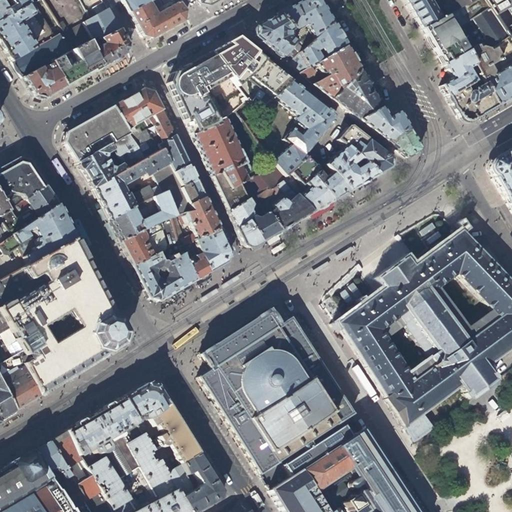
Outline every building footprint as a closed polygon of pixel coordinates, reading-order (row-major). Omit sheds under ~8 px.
[(0,0),(0,20),(30,4),(36,0),(0,0)] [(118,0),(126,13),(150,0),(118,0)] [(172,0),(150,0),(126,13),(139,37),(148,39),(164,30),(180,21),(182,12),(172,0)] [(274,16),(286,31),(295,41),(291,45),(277,59),(285,65),(329,23),(321,10),(316,1),(313,0),(302,0),(294,5),(274,16)] [(401,0),(409,14),(418,29),(436,19),(425,0),(444,0),(450,12),(473,0),(401,0)] [(468,50),(463,53),(477,78),(493,106),(500,102),(511,94),(511,46),(502,33),(494,21),(489,14),(485,8),(479,0),(473,0),(450,12),(436,19),(418,29),(426,43),(435,59),(459,46),(452,32),(460,27),(467,22),(475,17),(490,39),(481,44),(476,47),(468,50)] [(511,46),(511,0),(479,0),(485,8),(489,14),(494,21),(502,33),(511,46)] [(51,38),(30,4),(0,20),(0,50),(8,63),(51,38)] [(93,17),(105,11),(101,4),(89,10),(93,17)] [(96,42),(98,40),(116,31),(109,19),(105,11),(93,17),(88,20),(80,25),(89,41),(94,39),(96,42)] [(284,34),(286,31),(274,16),(265,21),(254,27),(252,28),(251,38),(270,53),(277,59),(291,45),(284,38),(281,38),(280,35),(284,34)] [(467,22),(481,44),(490,39),(475,17),(467,22)] [(329,23),(285,65),(297,74),(311,66),(313,65),(343,48),(335,34),(329,23)] [(80,25),(65,33),(74,49),(85,43),(88,42),(89,41),(80,25)] [(116,31),(98,40),(101,45),(97,47),(89,51),(99,68),(113,60),(121,56),(124,46),(116,31)] [(51,38),(8,63),(13,71),(19,80),(41,68),(43,66),(47,64),(74,49),(65,33),(64,32),(51,38)] [(96,45),(97,47),(101,45),(98,40),(96,42),(94,39),(89,41),(88,42),(85,43),(88,49),(96,45)] [(289,83),(233,39),(207,53),(256,113),(289,83)] [(47,64),(51,71),(62,89),(74,82),(78,80),(99,68),(89,51),(88,49),(85,43),(74,49),(47,64)] [(463,53),(459,46),(435,59),(437,62),(439,66),(463,53)] [(310,85),(329,100),(356,72),(350,60),(343,48),(313,65),(317,74),(320,76),(321,80),(310,85)] [(185,127),(189,137),(217,126),(215,123),(222,119),(225,117),(232,111),(245,102),(207,53),(194,60),(168,75),(165,86),(183,124),(186,123),(187,126),(185,127)] [(477,78),(463,53),(439,66),(444,74),(447,81),(438,87),(443,97),(477,78)] [(312,70),(311,66),(297,74),(303,79),(310,76),(311,74),(310,71),(312,70)] [(42,70),(41,68),(19,80),(30,98),(40,101),(48,97),(62,89),(51,71),(47,73),(45,75),(45,76),(37,74),(37,73),(42,70)] [(356,72),(329,100),(355,121),(378,109),(371,97),(360,78),(356,72)] [(454,117),(455,119),(457,121),(458,122),(460,122),(461,122),(462,122),(464,122),(467,121),(493,106),(477,78),(443,97),(449,106),(454,116),(454,117)] [(269,162),(273,168),(281,178),(305,158),(301,157),(331,120),(331,116),(289,83),(271,100),(293,119),(292,121),(292,124),(302,132),(297,137),(288,130),(279,141),(283,144),(281,146),(282,148),(283,149),(269,162)] [(152,98),(150,94),(140,90),(125,98),(108,108),(141,161),(157,151),(155,146),(171,137),(162,119),(152,98)] [(122,171),(141,161),(108,108),(62,134),(59,144),(66,154),(73,165),(106,145),(122,171)] [(378,109),(355,121),(371,134),(382,143),(404,130),(399,121),(394,113),(384,118),(379,108),(378,109)] [(225,117),(222,119),(225,126),(237,118),(232,111),(225,117)] [(242,164),(225,126),(222,119),(215,123),(217,126),(189,137),(193,145),(201,162),(208,177),(217,173),(226,190),(235,186),(240,183),(242,182),(244,181),(237,166),(242,164)] [(341,148),(374,177),(381,173),(385,170),(386,160),(369,147),(346,128),(335,142),(341,148)] [(404,130),(382,143),(390,149),(403,159),(417,152),(410,139),(404,130)] [(176,148),(171,137),(155,146),(157,151),(169,174),(185,166),(176,148)] [(106,145),(73,165),(80,177),(89,190),(122,171),(106,145)] [(511,146),(498,154),(497,157),(494,157),(492,158),(489,161),(488,163),(487,167),(487,170),(488,173),(489,175),(491,176),(490,177),(511,215),(511,146)] [(322,167),(328,174),(345,194),(353,189),(374,177),(341,148),(322,167)] [(121,197),(98,208),(105,221),(161,194),(171,216),(173,217),(184,214),(184,215),(188,213),(185,206),(176,190),(177,189),(169,174),(157,151),(141,161),(122,171),(89,190),(95,203),(118,191),(116,186),(139,174),(145,170),(147,174),(154,187),(147,191),(145,188),(125,198),(124,195),(121,197)] [(281,186),(307,215),(315,211),(325,205),(329,202),(309,179),(317,171),(305,158),(281,178),(284,182),(281,186)] [(1,168),(0,168),(0,209),(2,213),(42,188),(32,173),(25,163),(19,161),(15,160),(1,168)] [(188,172),(185,166),(169,174),(177,189),(192,182),(188,172)] [(255,197),(253,198),(261,211),(260,212),(277,233),(284,229),(301,219),(307,215),(281,186),(284,182),(281,178),(273,168),(254,177),(244,181),(242,182),(243,186),(255,197)] [(319,169),(317,171),(309,179),(329,202),(339,197),(345,194),(328,174),(322,180),(320,178),(322,176),(320,174),(322,173),(319,169)] [(216,192),(225,212),(244,201),(235,186),(226,190),(217,173),(208,177),(216,192)] [(185,206),(201,199),(192,182),(177,189),(176,190),(185,206)] [(235,186),(244,201),(249,198),(252,197),(253,198),(255,197),(243,186),(242,182),(240,183),(235,186)] [(0,213),(0,227),(6,238),(54,207),(52,203),(46,194),(42,188),(2,213),(0,213)] [(121,197),(118,191),(95,203),(96,205),(98,208),(121,197)] [(161,194),(105,221),(108,228),(116,242),(155,224),(171,216),(161,194)] [(244,201),(225,212),(233,230),(244,223),(258,244),(263,241),(272,236),(277,233),(260,212),(261,211),(253,198),(252,197),(249,198),(244,201)] [(204,207),(201,199),(185,206),(188,213),(204,207)] [(0,256),(12,247),(24,267),(72,240),(68,233),(60,217),(54,207),(6,238),(0,241),(0,256)] [(180,220),(181,225),(187,223),(191,234),(180,240),(182,245),(184,245),(193,240),(216,230),(210,218),(204,207),(188,213),(184,215),(184,219),(180,220)] [(175,227),(181,225),(180,220),(184,219),(184,215),(184,214),(173,217),(175,227)] [(192,281),(183,261),(178,247),(175,227),(173,217),(171,216),(155,224),(163,245),(160,252),(128,267),(134,278),(145,299),(151,301),(155,303),(181,287),(192,281)] [(253,247),(258,244),(244,223),(233,230),(236,235),(241,245),(249,249),(253,247)] [(441,236),(436,230),(431,223),(420,231),(429,244),(441,236)] [(125,261),(128,267),(160,252),(163,245),(155,224),(116,242),(125,261)] [(186,252),(184,245),(182,245),(178,247),(183,261),(199,254),(206,273),(216,268),(224,263),(227,253),(219,236),(216,230),(193,240),(196,247),(186,252)] [(379,247),(354,266),(375,294),(334,324),(383,399),(382,400),(399,427),(401,426),(411,443),(430,429),(420,412),(456,386),(461,393),(460,395),(463,399),(465,397),(467,401),(492,383),(489,379),(491,378),(488,374),(486,375),(480,368),(511,344),(511,289),(458,233),(419,262),(398,234),(379,247)] [(21,365),(35,397),(41,393),(59,382),(80,370),(118,348),(120,341),(121,336),(113,319),(112,320),(96,288),(81,257),(82,256),(78,249),(75,245),(74,245),(72,240),(24,267),(0,279),(0,322),(4,329),(25,362),(21,365)] [(339,258),(354,250),(351,246),(337,255),(339,258)] [(197,278),(206,273),(199,254),(183,261),(192,281),(197,278)] [(315,273),(330,264),(327,261),(313,270),(315,273)] [(224,289),(239,280),(237,276),(222,285),(224,289)] [(203,302),(217,293),(215,289),(201,298),(203,302)] [(328,298),(321,305),(331,315),(338,309),(328,298)] [(288,300),(282,304),(289,315),(295,311),(288,300)] [(294,329),(287,318),(276,325),(265,310),(228,334),(196,354),(206,370),(194,378),(198,384),(222,421),(256,475),(273,463),(272,462),(331,423),(332,424),(349,413),(327,378),(316,363),(311,355),(306,347),(294,329)] [(0,393),(10,411),(18,406),(23,404),(25,402),(27,401),(35,397),(21,365),(25,362),(4,329),(0,322),(0,393)] [(142,421),(144,420),(156,412),(165,406),(155,389),(153,386),(147,385),(142,385),(127,394),(114,401),(133,426),(137,423),(132,416),(138,413),(140,416),(139,417),(139,419),(140,420),(142,421)] [(0,416),(10,411),(0,393),(0,416)] [(93,413),(90,415),(86,417),(74,424),(61,432),(76,456),(82,453),(90,464),(87,467),(85,465),(82,466),(98,491),(102,498),(107,508),(109,511),(186,511),(178,498),(164,474),(147,443),(144,440),(139,434),(135,428),(133,426),(114,401),(93,413)] [(165,446),(165,443),(167,442),(168,443),(169,444),(171,444),(184,435),(165,406),(156,412),(144,420),(147,424),(149,428),(139,434),(144,440),(153,435),(155,437),(154,438),(157,444),(156,444),(159,447),(162,447),(165,446)] [(139,425),(135,428),(139,434),(149,428),(147,424),(141,428),(139,425)] [(280,468),(286,478),(288,476),(347,437),(340,425),(308,447),(309,448),(280,468)] [(338,507),(341,511),(344,511),(345,511),(344,511),(349,511),(357,507),(360,511),(414,511),(410,506),(389,474),(382,463),(373,450),(360,429),(347,437),(300,471),(289,478),(288,476),(286,478),(266,491),(279,511),(312,511),(302,495),(313,491),(350,469),(355,477),(348,482),(347,485),(348,488),(353,489),(355,487),(357,490),(360,487),(363,491),(352,499),(350,497),(340,503),(341,505),(338,507)] [(82,501),(98,491),(82,466),(76,456),(61,432),(51,437),(44,442),(62,467),(82,501)] [(168,448),(171,453),(188,442),(186,438),(184,435),(171,444),(169,444),(168,443),(167,442),(165,443),(168,448)] [(31,449),(28,452),(52,491),(53,490),(65,510),(66,509),(68,511),(87,511),(81,502),(82,501),(62,467),(44,442),(41,444),(31,449)] [(171,453),(178,465),(196,454),(188,442),(171,453)] [(0,511),(88,511),(82,501),(81,502),(87,511),(68,511),(66,509),(65,510),(53,490),(52,491),(28,452),(5,465),(5,466),(0,468),(0,511)] [(216,501),(219,492),(210,478),(196,454),(178,465),(184,476),(191,473),(196,484),(195,485),(195,486),(195,488),(191,490),(178,498),(186,511),(194,511),(205,507),(216,501)] [(178,465),(164,474),(178,498),(191,490),(184,476),(178,465)] [(82,501),(88,511),(109,511),(107,508),(102,498),(98,491),(82,501)]
